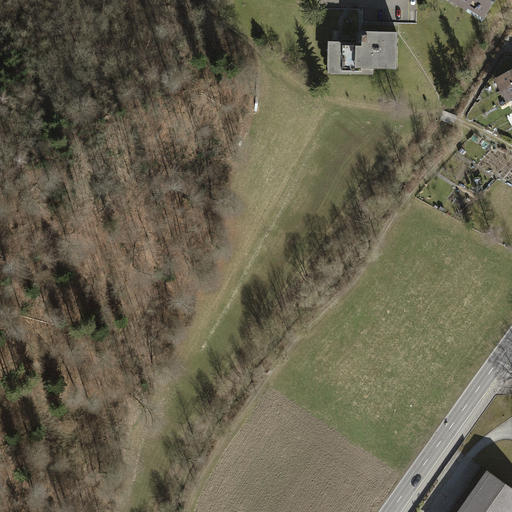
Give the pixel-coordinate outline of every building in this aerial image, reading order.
[(447,0),(466,11),(467,9),(484,19),(495,0),(447,0)] [(362,45),(330,43),(329,74),(374,76),(374,70),(396,70),(398,34),(363,33),(362,37),(362,45)] [(511,69),(494,79),(500,90),(511,83),(511,69)] [(511,83),(500,90),(505,101),(511,97),(511,83)] [(481,177),(473,178),(474,186),(482,185),(481,177)] [(457,511),(511,511),(511,486),(489,469),(457,511)]
